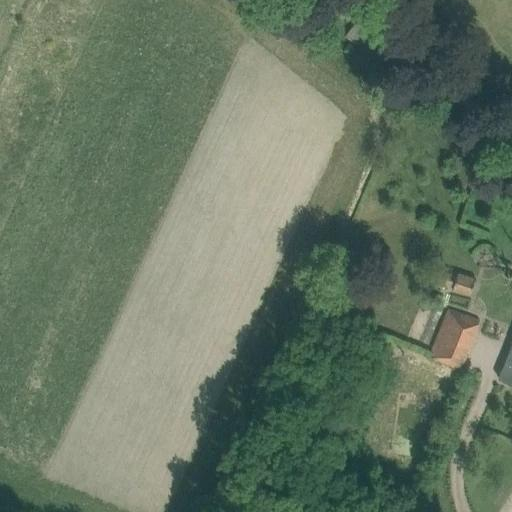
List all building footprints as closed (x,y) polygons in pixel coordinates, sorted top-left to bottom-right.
[(387,45),(355,24),(345,38),(377,60),(387,45)] [(468,294),(474,277),(457,271),(456,275),(448,272),(444,283),(453,286),(452,289),(468,294)] [(474,351),(471,350),(484,317),(449,304),(429,357),(466,371),(474,351)] [(511,346),(499,378),(511,382),(511,346)] [(401,393),(392,455),(418,459),(428,397),(401,393)]
